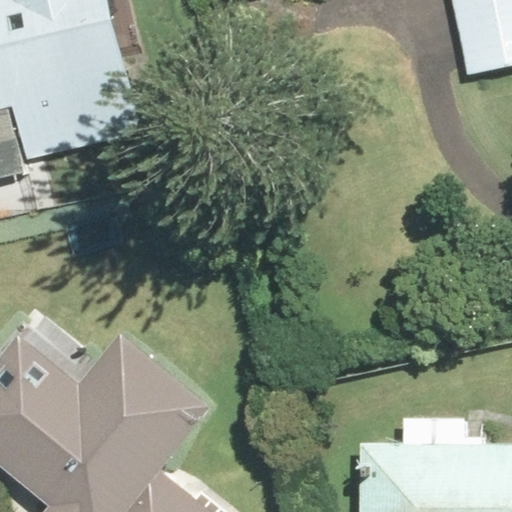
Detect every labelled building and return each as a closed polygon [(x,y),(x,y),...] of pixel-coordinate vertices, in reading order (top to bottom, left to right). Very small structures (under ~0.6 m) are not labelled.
[(0,0),(0,172),(155,140),(126,0),(0,0)] [(511,0),(459,0),(477,76),(511,68),(511,0)] [(230,254),(177,273),(199,339),(253,320),(230,254)] [(0,459),(1,458),(67,511),(234,511),(179,467),(227,408),(126,325),(107,349),(39,293),(0,340),(0,459)] [(379,438),(373,511),(511,511),(511,436),(487,435),(489,416),(417,411),(415,440),(379,438)]
